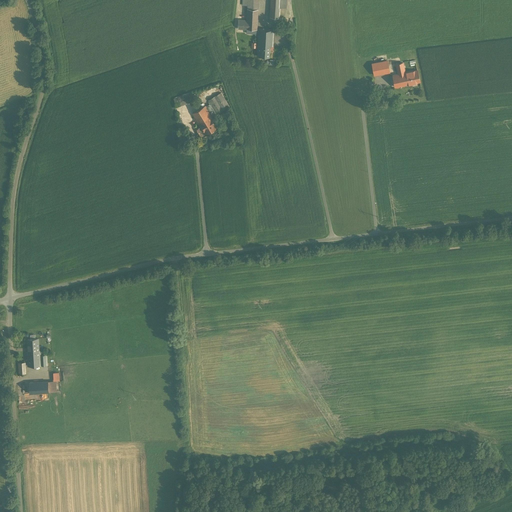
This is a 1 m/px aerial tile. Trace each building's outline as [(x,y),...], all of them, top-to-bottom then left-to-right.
[(258,0),(247,0),(247,5),(247,9),(251,9),(252,6),(258,7),(258,0)] [(280,0),(270,0),(270,17),(279,18),(280,7),(280,0)] [(251,9),(247,9),(246,20),(243,20),(242,28),(246,28),(256,29),(258,7),(252,6),(251,9)] [(273,30),(259,29),(258,35),(257,56),(269,56),(269,46),(272,46),(273,30)] [(387,60),(371,64),(374,75),(389,72),(388,64),(387,60)] [(405,72),(402,62),(396,64),(398,74),(392,75),(395,87),(419,82),(417,70),(405,72)] [(191,93),(174,99),(176,106),(194,100),(191,93)] [(220,93),(208,100),(211,104),(216,113),(217,114),(228,107),(220,93)] [(211,104),(206,108),(211,117),(216,113),(211,104)] [(206,108),(205,105),(192,113),(195,117),(194,118),(197,123),(198,123),(201,127),(197,130),(200,136),(217,126),(211,117),(206,108)] [(38,338),(28,339),(28,351),(30,351),(38,351),(38,338)] [(38,351),(30,351),(28,351),(27,351),(28,366),(47,365),(46,355),(40,355),(40,351),(38,351)] [(48,381),(29,382),(29,393),(48,392),(48,381)] [(54,381),(48,381),(48,392),(56,391),(55,381),(54,381)]
